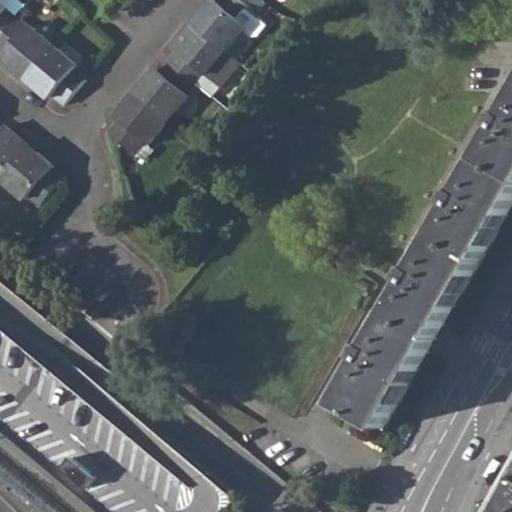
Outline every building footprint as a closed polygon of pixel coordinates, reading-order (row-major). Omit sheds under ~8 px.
[(56,97),(66,106),(89,78),(79,69),(81,66),(31,24),(29,26),(20,19),(11,11),(12,9),(1,0),(0,0),(0,49),(6,55),(3,58),(53,101),(56,97)] [(11,11),(20,19),(30,7),(21,0),(1,0),(12,9),(11,11)] [(149,148),(207,78),(245,32),(253,38),(259,37),(268,25),(238,0),(219,0),(217,3),(214,1),(174,49),(177,52),(159,73),(157,71),(117,119),(119,122),(110,133),(137,157),(147,145),(149,148)] [(342,404),(386,428),(511,210),(511,109),(510,114),(505,111),(500,123),(503,126),(466,190),(460,187),(455,201),(458,204),(421,268),(415,265),(410,279),(414,281),(376,346),(369,342),(365,356),(368,359),(342,404)] [(32,197),(43,207),(66,180),(55,170),(56,167),(8,126),(6,129),(0,123),(0,176),(29,201),(32,197)] [(173,186),(228,235),(241,220),(186,171),(173,186)] [(227,511),(250,485),(0,276),(0,420),(113,511),(227,511)] [(506,461),(498,457),(489,474),(496,478),(506,461)] [(0,483),(34,511),(54,511),(3,468),(0,465),(0,483)] [(511,511),(511,490),(499,511),(511,511)]
